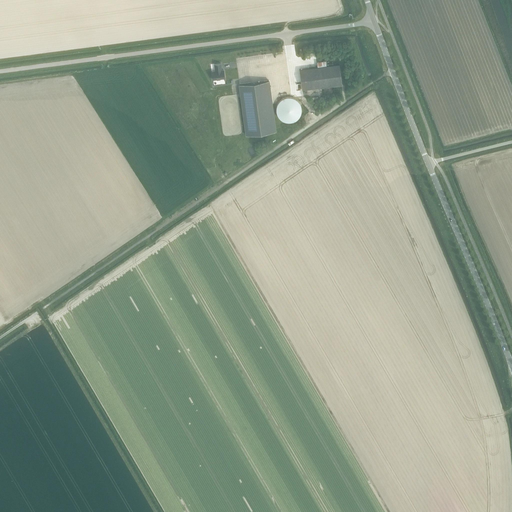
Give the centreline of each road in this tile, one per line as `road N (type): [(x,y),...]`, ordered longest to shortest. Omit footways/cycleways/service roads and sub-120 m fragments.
road 1 (track): [(43,308),(391,70)]
road 2 (unclassified): [(0,71),(374,21)]
road 3 (tertiary): [(511,367),(374,21)]
